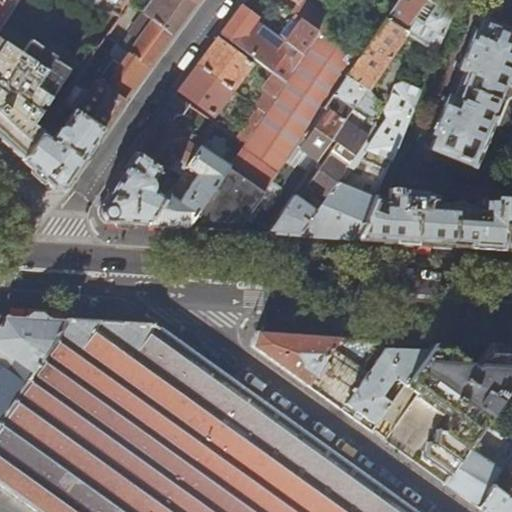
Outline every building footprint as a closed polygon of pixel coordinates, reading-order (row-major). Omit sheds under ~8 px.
[(0,0),(0,29),(18,0),(0,0)] [(87,0),(116,15),(125,0),(87,0)] [(152,0),(146,8),(134,0),(129,0),(141,10),(171,35),(196,2),(192,0),(152,0)] [(294,0),(297,2),(291,9),(301,17),(322,32),(322,31),(328,35),(335,24),(304,0),(294,0)] [(397,0),(359,57),(335,94),(355,107),(372,119),(379,105),(363,94),(366,89),(369,91),(407,33),(435,52),(451,16),(427,0),(397,0)] [(288,81),(322,32),(301,17),(285,40),(256,19),(257,17),(241,6),(221,33),(276,73),(288,81)] [(158,52),(171,35),(141,10),(117,42),(147,67),(158,52)] [(429,154),(470,168),(476,152),(477,152),(491,119),(491,118),(504,87),(505,87),(511,69),(511,32),(483,20),(477,33),(473,31),(458,69),(450,71),(442,89),(446,97),(430,134),(435,136),(429,154)] [(322,31),(322,32),(288,81),(265,113),(243,146),(229,166),(187,227),(219,229),(237,231),(335,94),(359,57),(328,35),(322,31)] [(207,52),(197,65),(233,90),(253,64),(217,38),(207,52)] [(135,84),(147,67),(117,42),(98,72),(85,63),(81,68),(95,77),(125,98),(135,84)] [(0,50),(0,130),(4,134),(26,154),(41,130),(42,129),(29,121),(62,67),(26,45),(15,61),(0,50)] [(413,76),(423,80),(434,56),(424,52),(413,76)] [(233,90),(197,65),(188,77),(178,91),(214,116),(233,90)] [(265,113),(288,81),(276,73),(264,91),(269,94),(259,109),(265,113)] [(115,114),(125,98),(95,77),(86,91),(81,88),(69,107),(73,110),(103,131),(115,114)] [(365,135),(353,153),(347,162),(297,235),(327,237),(357,239),(375,196),(418,92),(401,85),(393,87),(383,112),(388,118),(382,127),(374,122),(365,135)] [(345,121),(355,107),(335,94),(237,231),(256,232),(267,233),(333,139),(353,153),(365,135),(345,121)] [(265,113),(259,109),(236,142),(243,146),(265,113)] [(85,158),(103,131),(73,110),(62,126),(58,126),(54,129),(52,132),(52,137),(41,130),(26,154),(22,160),(39,176),(51,187),(66,185),(85,158)] [(148,133),(135,153),(168,175),(179,159),(188,166),(201,148),(191,142),(193,138),(161,115),(148,133)] [(4,134),(0,130),(0,140),(22,160),(26,154),(4,134)] [(201,148),(188,166),(187,167),(197,175),(179,202),(168,194),(165,199),(147,225),(169,226),(187,227),(229,166),(206,151),(209,145),(205,142),(201,148)] [(286,234),(297,235),(347,162),(331,151),(305,188),(309,191),(313,186),(321,192),(316,194),(313,200),(309,198),(304,206),(293,199),(269,233),(286,234)] [(168,175),(135,153),(98,208),(104,222),(123,223),(147,225),(165,199),(154,190),(155,189),(155,186),(154,184),(152,182),(155,179),(171,190),(177,182),(168,175)] [(375,196),(357,239),(397,241),(430,244),(469,246),(504,249),(511,249),(511,198),(495,197),(495,199),(481,199),(481,207),(434,203),(435,196),(421,194),(421,192),(402,191),(402,193),(395,193),(395,189),(388,188),(387,201),(385,201),(375,196)] [(60,318),(6,315),(0,323),(0,422),(68,319),(60,318)] [(415,511),(155,322),(68,319),(0,422),(0,484),(38,511),(415,511)] [(325,356),(338,337),(307,335),(256,332),(251,346),(279,365),(306,385),(314,373),(304,366),(313,355),(325,356)] [(378,340),(338,337),(325,356),(314,373),(306,385),(342,411),(349,416),(371,432),(392,402),(382,395),(389,385),(392,387),(395,383),(392,381),(395,378),(404,385),(405,384),(433,344),(390,341),(378,340)] [(511,348),(494,348),(433,344),(405,384),(448,414),(446,428),(438,428),(435,441),(428,442),(425,457),(449,474),(467,448),(509,385),(511,381),(511,348)] [(485,460),(467,448),(449,474),(443,484),(460,494),(478,506),(490,488),(501,470),(493,465),(494,464),(486,458),(485,460)] [(511,451),(501,470),(511,477),(511,483),(504,497),(511,502),(511,451)] [(511,511),(511,502),(504,497),(490,488),(478,506),(477,508),(483,511),(511,511)]
